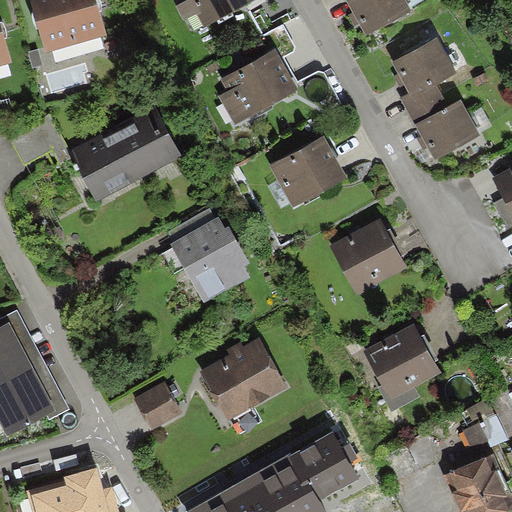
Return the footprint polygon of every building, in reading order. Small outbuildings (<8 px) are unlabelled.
[(97,0),(30,0),(47,54),(108,36),(97,0)] [(189,0),(191,2),(181,8),(187,20),(199,13),(206,26),(250,0),(189,0)] [(345,0),(367,40),(412,16),(403,0),(345,0)] [(0,17),(0,65),(13,62),(0,17)] [(392,56),(412,91),(436,78),(456,67),(436,31),(392,56)] [(38,49),(29,52),(34,68),(43,65),(38,49)] [(298,89),(276,51),(220,83),(226,94),(218,99),(233,126),(298,89)] [(402,97),(433,153),(479,127),(460,93),(448,100),(436,78),(412,91),(402,97)] [(154,104),(70,151),(73,157),(97,199),(181,153),(154,104)] [(49,114),(11,134),(26,162),(54,148),(62,162),(73,157),(70,151),(49,114)] [(326,137),(271,168),(294,208),(349,177),(326,137)] [(511,210),(511,161),(491,173),(511,210)] [(379,216),(328,244),(357,294),(407,265),(379,216)] [(218,218),(171,245),(207,305),(252,278),(245,266),(252,262),(230,226),(225,229),(218,218)] [(0,320),(0,376),(31,360),(9,317),(0,320)] [(369,353),(387,385),(381,388),(395,413),(420,399),(414,388),(443,372),(417,326),(369,353)] [(260,338),(200,370),(228,420),(287,387),(260,338)] [(53,403),(31,360),(0,376),(0,416),(6,428),(53,403)] [(166,376),(134,394),(154,428),(186,410),(166,376)] [(491,438),(511,432),(511,388),(481,397),(491,438)] [(343,421),(183,511),(329,511),(323,501),(360,480),(349,462),(362,454),(343,421)] [(511,499),(493,455),(445,476),(460,511),(505,511),(511,509),(511,499)] [(64,480),(27,490),(32,511),(119,511),(113,488),(104,490),(98,468),(63,477),(64,480)]
